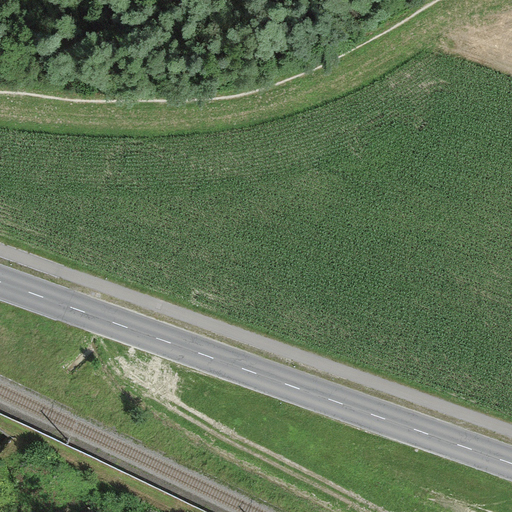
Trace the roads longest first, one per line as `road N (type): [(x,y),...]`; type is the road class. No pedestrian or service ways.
road 1 (primary): [(0,282),(511,465)]
road 2 (track): [(0,452),(126,508)]
